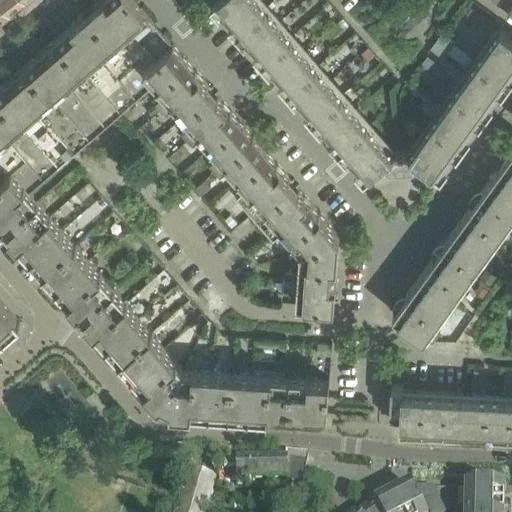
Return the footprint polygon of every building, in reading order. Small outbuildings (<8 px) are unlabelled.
[(0,147),(150,17),(134,0),(100,0),(0,87),(0,147)] [(0,0),(0,16),(2,18),(11,11),(1,0),(0,0)] [(19,0),(1,0),(11,11),(21,3),(19,1),(19,0)] [(394,152),(261,0),(214,0),(211,3),(364,179),(385,160),(390,166),(416,165),(420,159),(442,175),(511,79),(511,34),(501,27),(411,151),(406,148),(404,151),(400,151),(398,148),(394,152)] [(150,17),(0,147),(0,181),(12,171),(29,190),(155,81),(144,68),(173,43),(150,17)] [(340,236),(173,43),(144,68),(155,81),(166,94),(156,103),(166,115),(177,106),(194,125),(183,134),(193,146),(204,137),(220,156),(210,165),(221,177),(231,168),(247,188),(237,196),(274,239),(285,230),(301,248),(299,274),(284,272),(283,288),(298,289),(297,303),(335,306),(340,236)] [(434,341),(441,331),(431,325),(511,213),(511,150),(394,312),(434,341)] [(185,368),(30,191),(29,190),(12,171),(0,181),(0,222),(154,399),(153,400),(160,409),(162,410),(163,411),(164,412),(166,412),(178,413),(179,412),(327,422),(330,379),(185,368)] [(0,341),(21,323),(0,298),(0,341)] [(401,427),(510,433),(511,433),(511,395),(511,396),(403,390),(404,385),(392,384),(390,415),(401,415),(401,427)] [(285,485),(287,485),(302,489),(310,456),(286,454),(286,458),(287,479),(285,485)] [(286,458),(225,460),(225,468),(239,468),(239,480),(287,479),(286,458)] [(178,511),(179,511),(206,511),(214,487),(188,480),(178,511)] [(295,511),(302,489),(287,485),(278,511),(295,511)] [(422,511),(411,489),(402,494),(399,488),(390,493),(399,511),(422,511)] [(377,511),(399,511),(390,493),(388,489),(379,493),(384,503),(375,507),(377,511)] [(420,489),(417,491),(427,511),(443,511),(432,490),(420,489)] [(466,490),(465,511),(511,511),(511,499),(506,500),(506,491),(466,490)]
